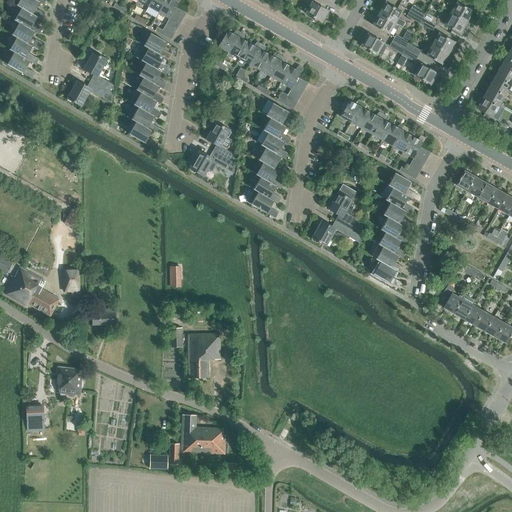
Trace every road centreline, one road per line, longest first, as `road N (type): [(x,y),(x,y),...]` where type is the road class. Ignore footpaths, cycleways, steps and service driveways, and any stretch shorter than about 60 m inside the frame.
road 1 (residential): [(270,444),(133,382),(0,304)]
road 2 (residential): [(291,232),(312,123),(342,66)]
road 3 (residential): [(170,164),(186,55),(219,0)]
road 4 (residential): [(412,302),(435,193),(464,138)]
road 5 (residential): [(438,123),(511,1)]
road 6 (residential): [(391,511),(270,444)]
road 7 (tertiary): [(331,60),(225,0)]
